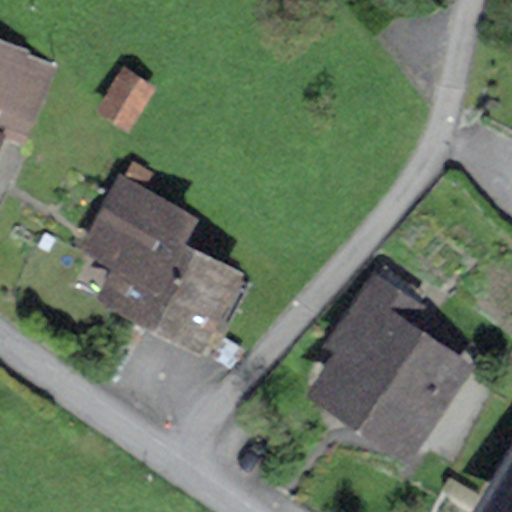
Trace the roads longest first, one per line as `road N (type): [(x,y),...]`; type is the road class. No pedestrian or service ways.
road 1 (residential): [(177,468),(223,397),(424,171),(462,63),(474,0)]
road 2 (residential): [(0,344),(177,468)]
